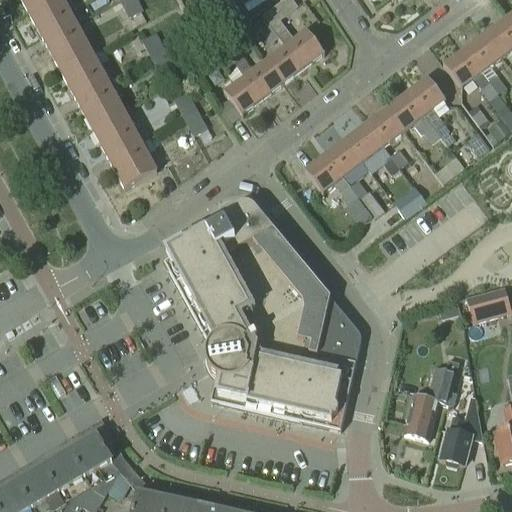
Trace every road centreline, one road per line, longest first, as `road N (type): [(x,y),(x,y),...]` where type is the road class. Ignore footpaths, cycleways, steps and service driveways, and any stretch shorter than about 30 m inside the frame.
road 1 (residential): [(356,511),(373,332),(249,168)]
road 2 (residential): [(109,263),(0,58)]
road 3 (residential): [(0,197),(51,294),(109,263)]
road 4 (residential): [(109,263),(249,168)]
road 5 (residential): [(249,168),(382,64)]
